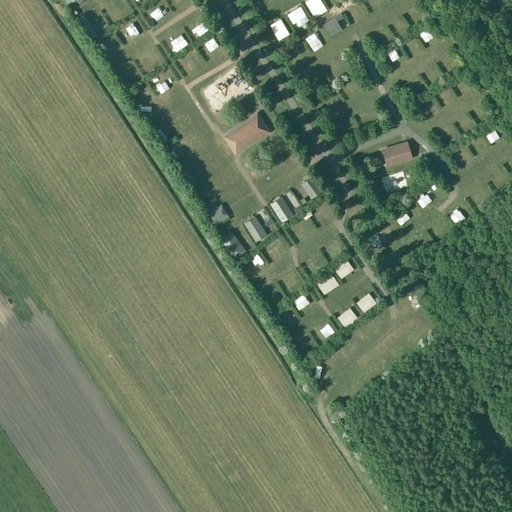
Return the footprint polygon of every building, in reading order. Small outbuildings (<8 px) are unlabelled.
[(84,13),(77,18),(90,39),(97,34),(84,13)] [(236,151),(266,131),(256,116),(226,136),(236,151)] [(500,151),(509,144),(498,129),(489,136),(500,151)] [(382,151),(386,164),(407,157),(403,145),(382,151)] [(315,279),(322,294),(339,287),(332,271),(315,279)]
